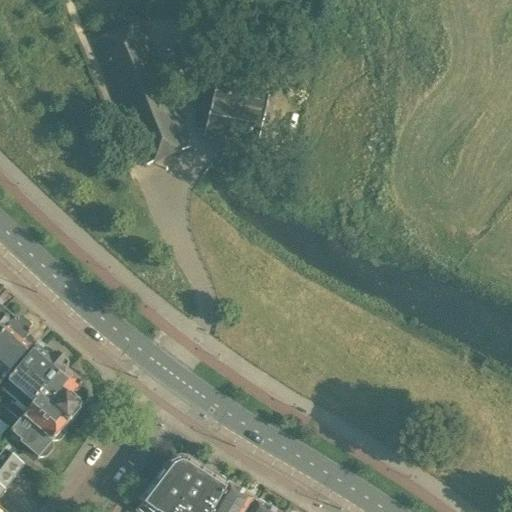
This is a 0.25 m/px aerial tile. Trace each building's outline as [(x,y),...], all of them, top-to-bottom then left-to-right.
[(140,23),(92,43),(142,167),(190,147),(140,23)] [(263,41),(260,58),(276,62),(280,44),(263,41)] [(218,140),(215,155),(253,164),(268,100),(246,95),(247,92),(216,85),(203,137),(218,140)] [(0,341),(15,325),(14,324),(14,325),(0,312),(0,341)] [(29,337),(15,325),(0,341),(0,386),(4,382),(8,378),(35,347),(27,340),(29,337)] [(0,404),(20,422),(63,374),(65,371),(65,367),(55,359),(51,360),(47,355),(47,352),(42,348),(38,349),(0,392),(0,404)] [(69,380),(63,374),(20,422),(9,434),(10,434),(0,445),(0,450),(3,453),(10,459),(21,445),(38,460),(39,459),(46,459),(52,452),(51,444),(53,443),(60,442),(64,436),(64,429),(65,429),(66,429),(80,412),(79,411),(87,401),(86,394),(80,390),(82,388),(81,382),(76,378),(71,378),(69,380)] [(0,511),(0,497),(22,467),(10,459),(3,453),(0,456),(0,511)] [(213,511),(228,488),(227,487),(226,489),(220,484),(220,483),(219,482),(218,482),(213,480),(199,472),(196,468),(196,467),(194,465),(193,466),(189,464),(186,463),(182,462),(177,463),(169,466),(135,511),(134,511),(213,511)] [(247,511),(253,503),(228,488),(213,511),(247,511)]
